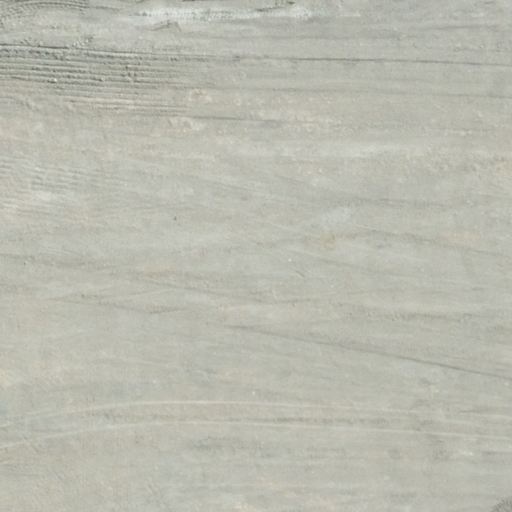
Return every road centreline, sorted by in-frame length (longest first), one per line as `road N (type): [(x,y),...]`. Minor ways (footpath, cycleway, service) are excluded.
road 1 (unknown): [(61,0),(337,410),(393,511)]
road 2 (unknown): [(0,168),(139,110),(351,0)]
